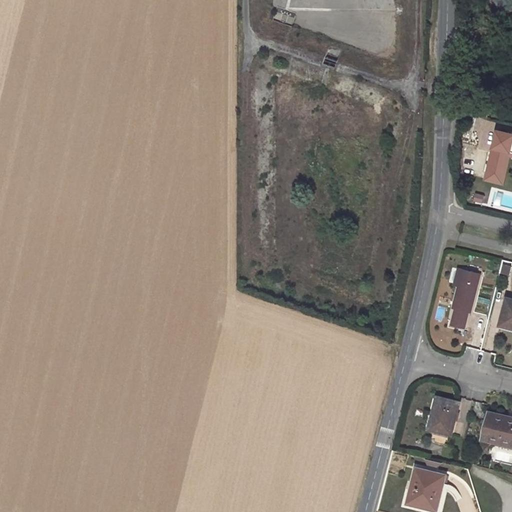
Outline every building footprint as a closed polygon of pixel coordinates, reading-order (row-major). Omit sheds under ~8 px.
[(491,262),(469,255),(459,291),(463,293),(461,300),(477,305),(479,297),(481,298),(491,262)] [(511,298),(508,297),(500,326),(511,328),(511,298)] [(430,426),(452,431),(459,401),(438,395),(430,426)] [(511,418),(490,412),(484,436),(501,440),(500,444),(511,446),(511,418)] [(451,436),(452,431),(430,426),(429,431),(451,436)] [(441,483),(448,484),(452,460),(422,454),(415,486),(427,489),(426,493),(439,496),(441,483)] [(446,497),(448,484),(441,483),(439,496),(446,497)]
